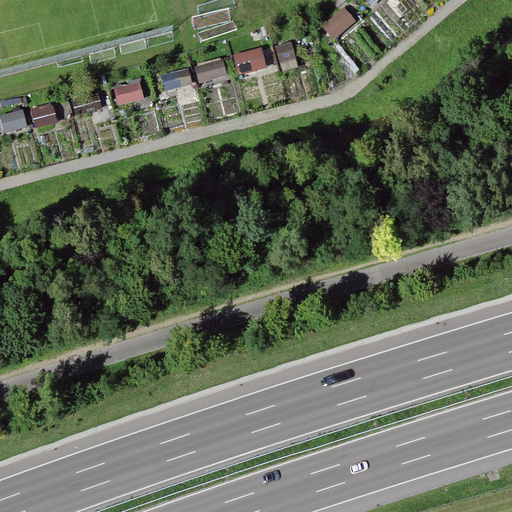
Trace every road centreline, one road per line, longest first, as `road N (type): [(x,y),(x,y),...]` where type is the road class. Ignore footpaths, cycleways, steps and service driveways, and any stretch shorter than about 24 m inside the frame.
road 1 (motorway): [(511,343),(0,511)]
road 2 (unknown): [(511,221),(0,382)]
road 3 (unclassified): [(0,392),(511,236)]
road 4 (track): [(0,185),(341,98),(459,0)]
road 5 (motorway): [(230,511),(511,421)]
